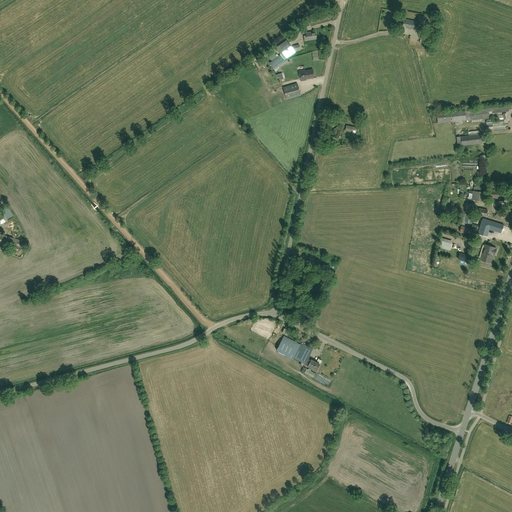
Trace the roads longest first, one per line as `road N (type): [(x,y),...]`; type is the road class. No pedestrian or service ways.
road 1 (unclassified): [(274,315),(342,0)]
road 2 (track): [(0,91),(211,330)]
road 3 (unclassified): [(0,393),(184,345),(237,318),(274,315)]
road 4 (tertiary): [(468,410),(511,273)]
road 5 (unclassified): [(402,377),(274,315)]
